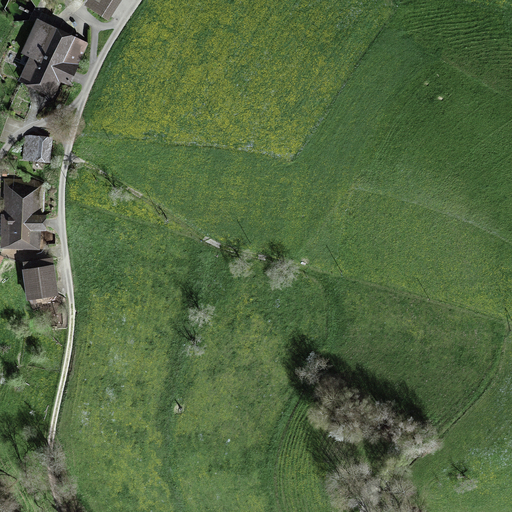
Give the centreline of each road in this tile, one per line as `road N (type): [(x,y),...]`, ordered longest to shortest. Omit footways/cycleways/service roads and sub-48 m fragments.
road 1 (unclassified): [(137,0),(70,128),(61,196),(71,299)]
road 2 (track): [(66,155),(216,244),(284,261)]
road 3 (track): [(60,511),(50,443),(71,299)]
